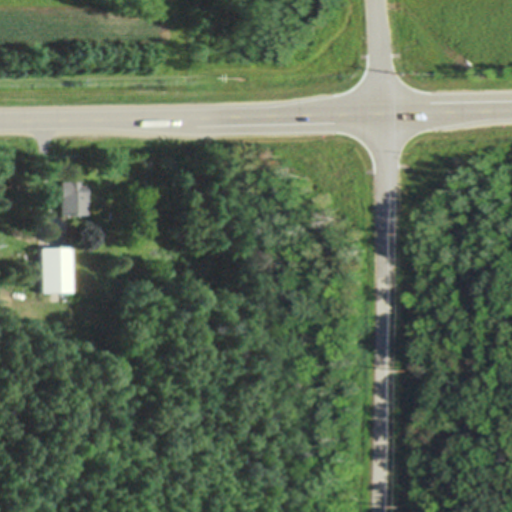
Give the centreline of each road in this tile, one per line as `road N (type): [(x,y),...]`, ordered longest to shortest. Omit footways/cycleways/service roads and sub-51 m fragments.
road 1 (residential): [(383,511),(392,112),(381,0)]
road 2 (primary): [(0,115),(511,109)]
